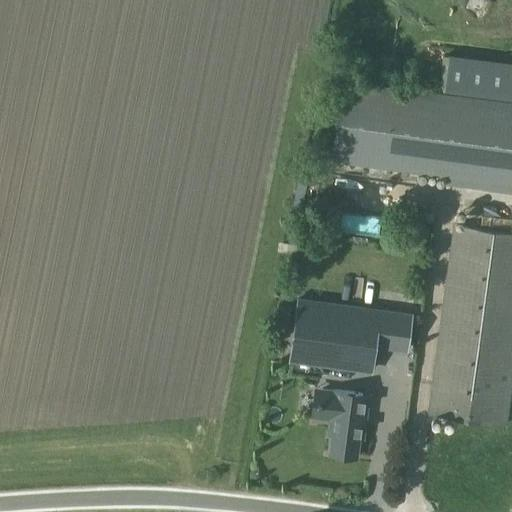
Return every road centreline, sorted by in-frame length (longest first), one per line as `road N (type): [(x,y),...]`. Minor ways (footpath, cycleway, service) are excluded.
road 1 (unclassified): [(0,502),(201,501),(284,511)]
road 2 (unknown): [(372,511),(388,363)]
